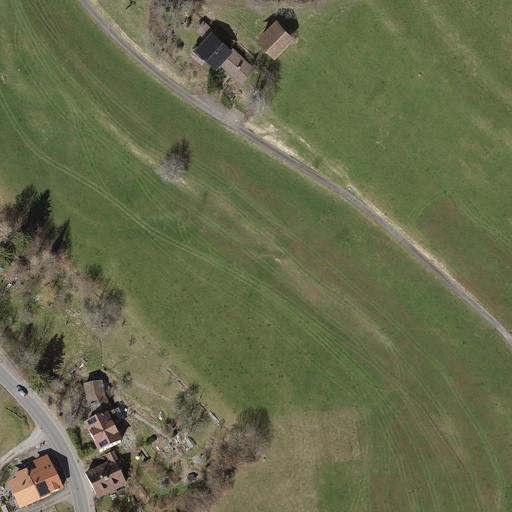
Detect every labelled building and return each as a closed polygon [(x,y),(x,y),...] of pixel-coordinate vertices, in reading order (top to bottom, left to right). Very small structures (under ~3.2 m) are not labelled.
[(277,25),(260,41),(277,59),(294,42),(277,25)] [(232,50),(231,52),(213,36),(199,52),(218,69),(221,66),(242,85),(255,71),(232,50)] [(88,383),(90,414),(108,413),(106,382),(88,383)] [(100,453),(120,443),(106,415),(86,426),(100,453)] [(110,464),(106,466),(118,490),(125,486),(117,469),(120,467),(113,453),(107,456),(110,464)] [(39,470),(29,475),(40,499),(61,489),(46,458),(36,463),(39,470)] [(106,466),(97,470),(109,494),(118,490),(106,466)] [(40,499),(29,475),(26,470),(17,475),(19,480),(8,485),(20,509),(40,499)] [(97,470),(88,474),(100,498),(109,494),(97,470)]
